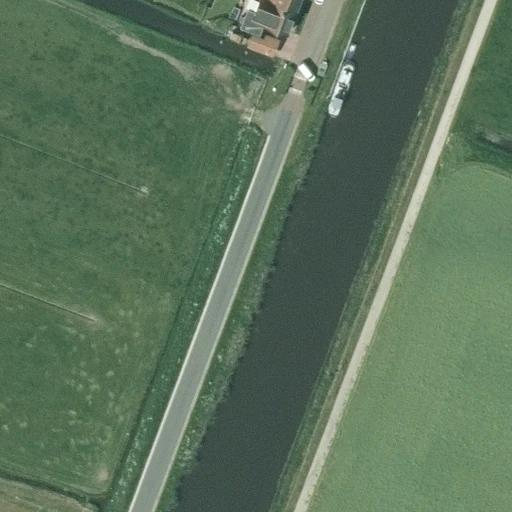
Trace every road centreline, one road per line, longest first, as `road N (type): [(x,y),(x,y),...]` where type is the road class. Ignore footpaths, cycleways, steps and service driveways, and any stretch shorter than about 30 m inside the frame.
road 1 (track): [(490,0),(300,511)]
road 2 (tertiary): [(143,511),(332,0)]
